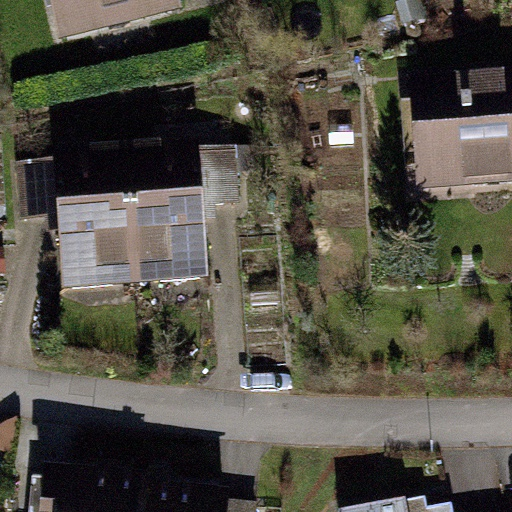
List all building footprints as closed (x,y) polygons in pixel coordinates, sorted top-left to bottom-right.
[(54,0),(61,26),(165,0),(54,0)] [(511,180),(511,84),(418,92),(424,167),(476,163),(477,183),(511,180)] [(199,152),(130,159),(137,269),(207,264),(203,208),(240,206),(235,152),(200,156),(199,152)] [(59,167),(25,169),(28,221),(63,219),(67,274),(137,269),(130,159),(59,164),(59,167)] [(146,511),(148,498),(149,490),(36,480),(32,511),(146,511)] [(148,498),(146,511),(258,511),(259,508),(148,498)]
